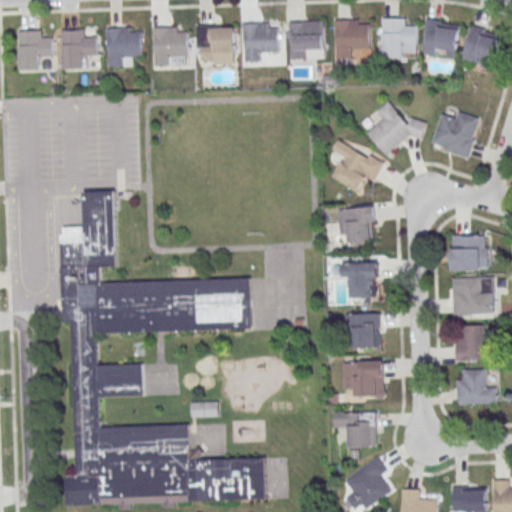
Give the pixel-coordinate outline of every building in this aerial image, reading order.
[(383,19),(383,57),(404,57),(404,52),(417,52),(417,26),(405,26),(405,18),(383,19)] [(290,20),(291,58),(307,58),(307,49),(326,48),(325,24),(313,24),(313,19),(290,20)] [(423,53),(456,58),(461,24),(428,19),(423,53)] [(336,20),(337,59),(352,58),(352,49),(371,49),(370,24),(359,24),(359,20),(336,20)] [(243,23),(244,62),(260,61),(260,52),(279,52),(278,27),(267,27),(266,23),(243,23)] [(197,25),(197,46),(202,46),(202,60),(216,60),(215,52),(237,51),(236,27),(216,28),(216,25),(197,25)] [(496,67),(504,33),(471,26),(463,60),(496,67)] [(108,28),(109,66),(125,66),(124,57),(143,56),(143,32),(131,32),(131,27),(108,28)] [(154,28),(155,66),(171,66),(171,57),(190,56),(189,32),(177,32),(177,27),(154,28)] [(63,30),(64,69),(80,68),(79,59),(98,59),(98,34),(86,35),(86,30),(63,30)] [(20,32),(21,69),(40,69),(40,56),(55,56),(54,37),(43,37),(42,31),(20,32)] [(428,130),(416,115),(406,123),(389,101),(377,111),(384,120),(368,132),(387,156),(412,136),(415,140),(428,130)] [(431,147),(471,158),(482,118),(455,110),(453,118),(440,114),(431,147)] [(332,177),(362,195),(382,164),(340,138),(332,150),(344,158),(332,177)] [(86,226),(85,192),(117,191),(119,267),(102,268),(103,282),(253,277),(254,329),(99,334),(100,365),(144,364),(145,395),(102,397),(103,426),(191,423),(192,460),(266,458),(267,499),(68,505),(67,476),(78,476),(73,322),(64,322),(61,227),(86,226)] [(339,209),(341,237),(350,237),(350,246),(371,244),(370,226),(377,225),(376,206),(339,209)] [(491,271),(490,234),(451,234),(452,271),(491,271)] [(381,298),(381,261),(343,261),(343,280),(352,280),(352,298),(381,298)] [(454,317),(497,316),(497,276),(453,277),(454,317)] [(349,313),(349,347),(381,347),(381,313),(349,313)] [(456,326),(456,359),(487,359),(487,326),(456,326)] [(354,398),(385,398),(385,360),(343,360),(343,389),(354,389),(354,398)] [(458,404),(499,403),(498,382),(488,382),(488,369),(457,370),(458,404)] [(192,402),(192,417),(219,417),(219,402),(192,402)] [(378,411),(335,411),(335,428),(346,428),(346,447),(378,447),(378,411)] [(347,481),(379,458),(388,471),(382,475),(393,492),(367,509),(364,504),(356,510),(348,497),(355,492),(347,481)] [(495,480),(495,511),(511,511),(511,488),(511,480),(495,480)] [(454,487),(454,511),(489,511),(489,491),(469,492),(469,487),(454,487)] [(403,489),(403,511),(438,511),(439,500),(421,500),(421,490),(403,489)]
